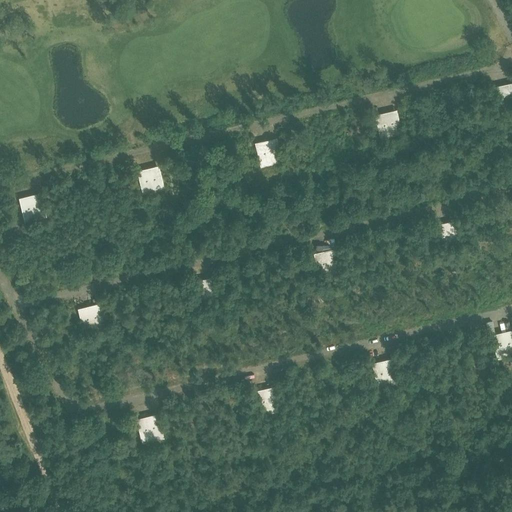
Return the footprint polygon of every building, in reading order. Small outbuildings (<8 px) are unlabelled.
[(70,0),(54,0),(60,20),(75,16),(70,0)] [(511,82),(492,87),(498,112),(511,108),(511,82)] [(397,109),(374,114),(380,140),(403,135),(397,109)] [(277,137),(254,143),(260,168),(283,162),(277,137)] [(159,165),(136,170),(143,195),(165,190),(159,165)] [(41,192),(19,198),(25,223),(47,217),(41,192)] [(462,245),(456,220),(433,225),(439,250),(462,245)] [(342,273),(336,248),(313,253),(319,278),(342,273)] [(224,301),(218,275),(195,280),(201,306),(224,301)] [(106,328),(100,303),(78,308),(84,333),(106,328)] [(511,329),(491,334),(497,360),(511,356),(511,329)] [(371,363),(377,388),(400,383),(394,357),(371,363)] [(253,391),(260,416),(283,410),(276,385),(253,391)] [(142,444),(164,438),(159,413),(136,418),(142,444)]
